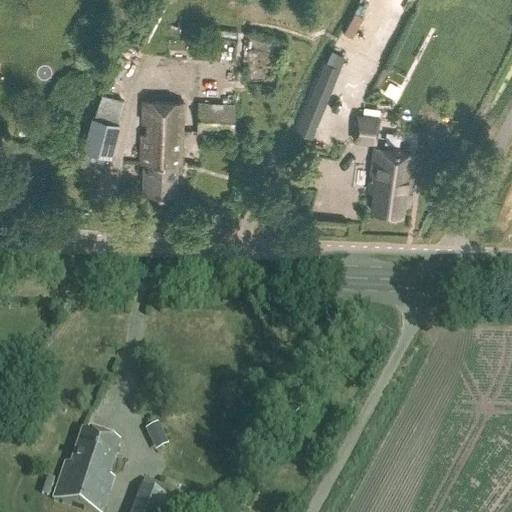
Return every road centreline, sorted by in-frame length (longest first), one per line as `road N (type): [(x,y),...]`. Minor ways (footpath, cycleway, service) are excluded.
road 1 (secondary): [(450,278),(0,261)]
road 2 (unclassified): [(450,278),(458,227),(511,120)]
